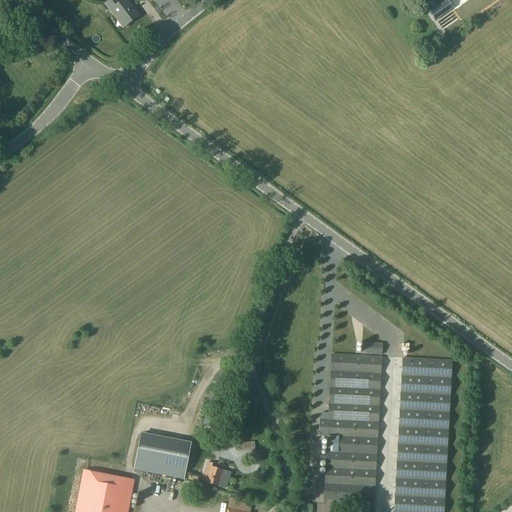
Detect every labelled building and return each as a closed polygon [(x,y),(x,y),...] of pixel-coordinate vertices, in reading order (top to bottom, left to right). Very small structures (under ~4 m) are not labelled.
[(138,17),(125,0),(124,0),(119,4),(116,0),(111,0),(105,5),(110,12),(112,11),(124,27),(138,17)] [(435,21),(453,9),(447,0),(429,13),(435,21)] [(458,0),(463,8),(476,0),(458,0)] [(327,436),(323,501),(373,503),(381,357),(331,355),(327,420),(320,420),(319,436),(327,436)] [(443,511),(451,361),(402,359),(393,511),(443,511)] [(222,400),(212,396),(203,425),(214,428),(222,400)] [(183,480),(190,444),(140,435),(134,470),(183,480)] [(255,451),(255,442),(242,442),(242,451),(255,451)] [(208,477),(206,483),(218,487),(223,471),(211,468),(212,464),(208,463),(204,475),(208,477)] [(125,511),(131,480),(86,471),(77,511),(125,511)] [(229,498),(227,509),(226,511),(250,511),(252,502),(229,498)]
